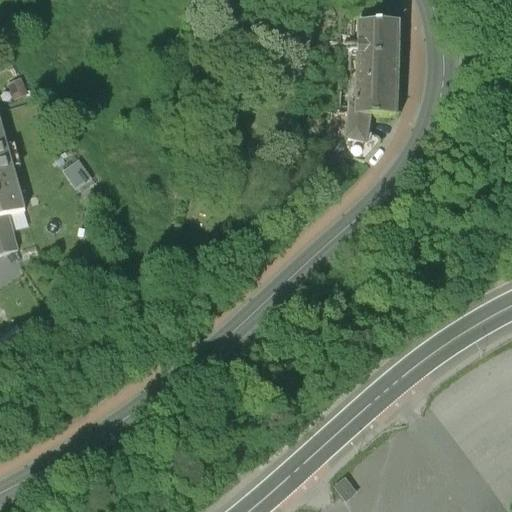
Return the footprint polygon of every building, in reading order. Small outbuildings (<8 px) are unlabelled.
[(400,25),(346,23),(345,70),(337,70),(336,118),(349,119),(370,119),(397,120),(400,25)] [(7,87),(14,103),(28,96),(21,81),(7,87)] [(370,119),(349,119),(349,133),(332,159),(362,166),(387,144),(370,139),(370,119)] [(0,124),(0,222),(8,220),(26,216),(0,124)] [(78,166),(63,176),(76,196),(91,186),(78,166)] [(8,220),(0,222),(0,261),(18,257),(8,220)] [(333,487),(344,502),(356,494),(344,478),(333,487)]
